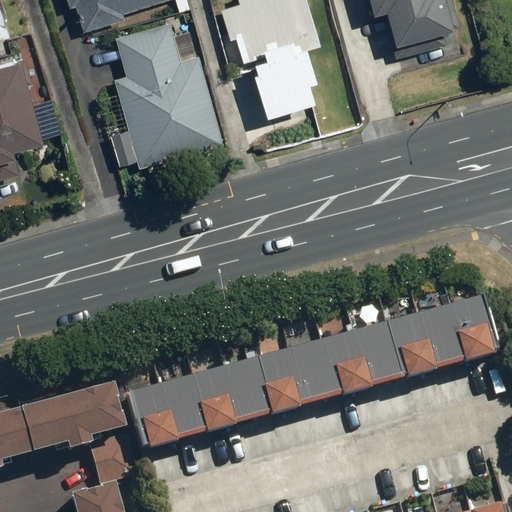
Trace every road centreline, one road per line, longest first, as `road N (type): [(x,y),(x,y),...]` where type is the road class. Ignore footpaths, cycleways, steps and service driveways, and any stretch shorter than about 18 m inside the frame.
road 1 (primary): [(511,153),(0,293)]
road 2 (residential): [(170,508),(498,420),(511,469)]
